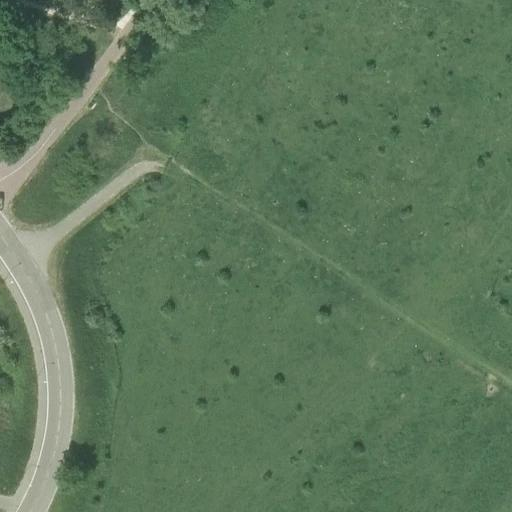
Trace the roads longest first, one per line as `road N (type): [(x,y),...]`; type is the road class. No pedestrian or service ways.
road 1 (track): [(511,389),(163,168),(141,166),(17,262)]
road 2 (residential): [(31,511),(49,469),(59,399),(40,308),(0,237)]
road 3 (track): [(218,511),(411,325)]
